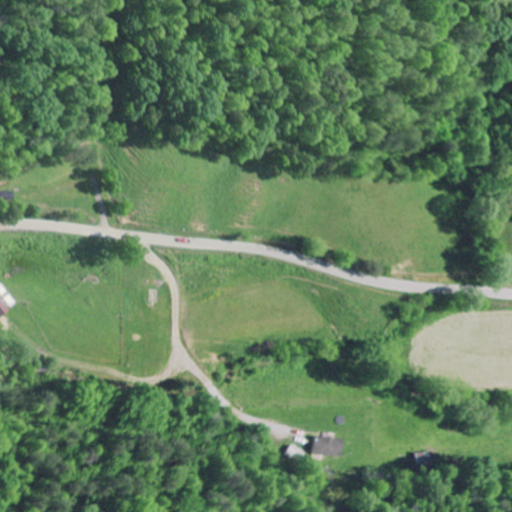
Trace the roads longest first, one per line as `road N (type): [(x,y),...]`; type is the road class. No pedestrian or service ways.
road 1 (secondary): [(511,292),(396,284),(240,247),(0,225)]
road 2 (residential): [(0,306),(122,365),(153,363),(185,281),(167,240)]
